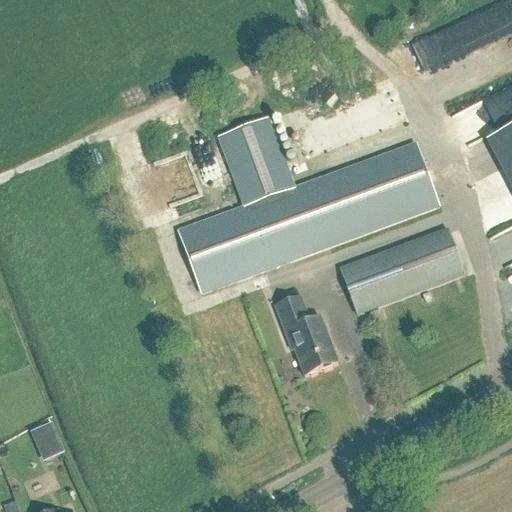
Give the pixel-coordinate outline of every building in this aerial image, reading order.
[(464,25),(416,48),(427,69),(475,46),(464,25)] [(439,102),(511,78),(511,70),(508,59),(511,58),(511,47),(430,73),(439,102)] [(415,106),(421,104),(412,70),(375,80),(380,97),(331,110),(340,142),(419,120),(415,106)] [(240,129),(230,107),(225,110),(220,98),(173,119),(187,152),(240,129)] [(245,211),(179,236),(201,297),(438,209),(415,148),(297,192),(271,124),(220,143),(245,211)] [(511,132),(488,145),(511,190),(511,132)] [(175,208),(196,199),(192,190),(171,199),(175,208)] [(341,273),(357,318),(464,278),(447,234),(341,273)] [(304,380),(338,367),(321,322),(310,326),(300,301),(276,311),(292,353),(294,352),(304,380)] [(35,448),(57,439),(52,427),(30,436),(35,448)] [(17,468),(14,446),(2,448),(4,470),(17,468)]
